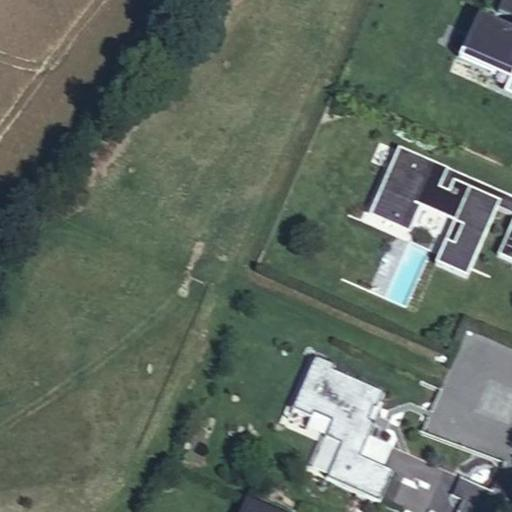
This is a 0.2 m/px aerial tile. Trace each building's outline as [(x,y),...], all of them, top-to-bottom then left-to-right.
[(511,0),(501,0),(496,13),(511,19),(511,24),(509,31),(476,16),(460,53),(510,75),(507,82),(506,86),(511,88),(511,0)] [(510,75),(460,53),(457,60),(507,82),(510,75)] [(511,88),(506,86),(503,92),(511,96),(511,88)] [(446,172),(398,151),(370,216),(409,233),(420,208),(454,222),(435,264),(465,277),(495,209),(511,216),(511,207),(452,182),(447,193),(439,189),(446,172)] [(511,221),(497,256),(511,262),(511,221)] [(332,370),(314,362),(291,414),(312,424),(314,419),(333,427),(326,443),(342,450),(328,485),(381,508),(394,476),(361,462),(376,429),(369,426),(375,413),(377,414),(384,398),(330,374),(332,370)]
